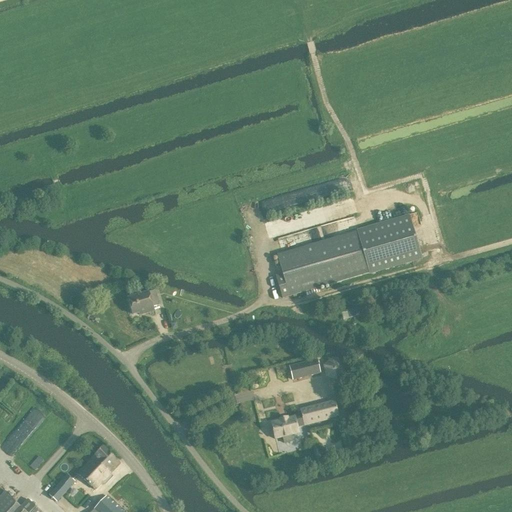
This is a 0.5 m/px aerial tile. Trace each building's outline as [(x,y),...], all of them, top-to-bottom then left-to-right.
[(277,255),(289,296),(369,273),(358,232),(277,255)] [(155,291),(128,299),(129,300),(134,316),(146,312),(147,315),(155,312),(153,308),(159,306),(155,292),(155,291)] [(370,304),(362,306),(364,314),(372,312),(370,304)] [(346,309),(348,318),(364,314),(362,306),(346,309)] [(332,358),(323,366),(326,378),(338,381),(346,373),(344,361),(332,358)] [(294,381),(320,374),(317,360),(290,367),(294,381)] [(280,421),(271,424),(276,440),(283,438),(285,444),(293,442),(291,436),(299,434),(297,424),(304,423),(328,417),(329,419),(339,417),(335,402),(301,410),(302,416),(295,418),(288,419),(288,418),(280,420),(280,421)] [(110,475),(120,464),(104,448),(79,474),(95,490),(110,475)] [(49,496),(57,502),(75,482),(68,475),(49,496)] [(0,511),(40,511),(28,500),(20,508),(4,494),(0,497),(0,511)] [(122,511),(106,497),(92,511),(122,511)]
